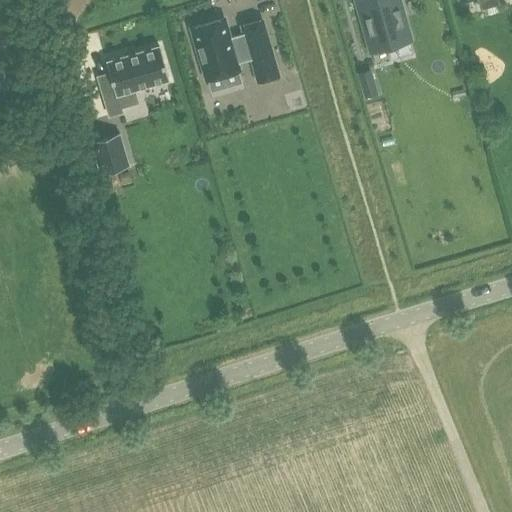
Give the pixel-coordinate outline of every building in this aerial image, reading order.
[(26,0),(0,0),(0,109),(53,96),(26,0)] [(399,0),(361,0),(355,2),(369,49),(410,37),(399,0)] [(223,19),(191,28),(206,78),(238,69),(237,65),(252,60),(258,80),(277,74),(261,20),(242,25),(244,32),(228,37),(223,19)] [(105,73),(94,77),(105,116),(118,112),(117,108),(134,103),(130,90),(168,79),(159,45),(102,62),(105,73)] [(369,69),(358,73),(365,96),(376,93),(369,69)] [(58,120),(45,124),(55,153),(67,149),(58,120)] [(119,132),(91,140),(100,174),(128,166),(119,132)] [(128,172),(119,174),(122,184),(131,182),(128,172)]
